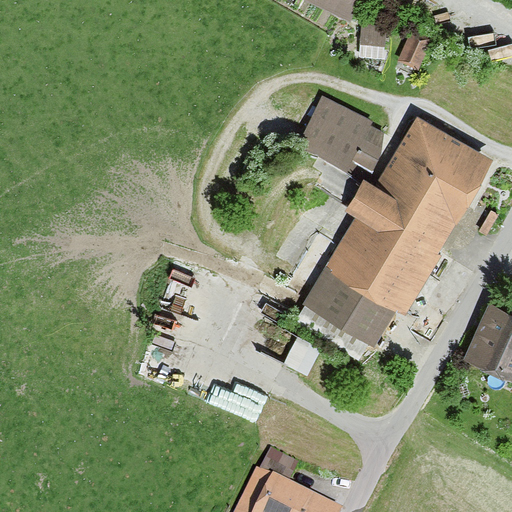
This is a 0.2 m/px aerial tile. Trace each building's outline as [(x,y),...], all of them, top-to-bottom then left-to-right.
[(352,0),(323,0),(345,12),(352,0)] [(385,29),(361,27),(359,56),(384,57),(385,29)] [(429,43),(410,35),(399,58),(418,66),(429,43)] [(328,162),(316,183),(351,208),(353,206),(365,186),(367,183),(365,181),(378,153),(360,144),(370,126),(323,103),(300,147),(328,162)] [(366,213),(346,246),(341,244),(308,299),(369,335),(449,202),(454,205),(478,164),(423,132),(393,182),(387,178),(378,193),(365,186),(353,206),(366,213)] [(511,292),(502,314),(511,318),(511,292)] [(511,318),(502,314),(487,307),(467,349),(511,369),(511,318)] [(238,511),(328,511),(257,476),(238,511)]
